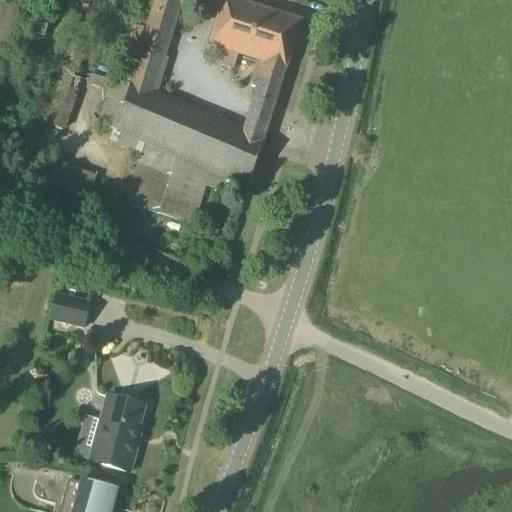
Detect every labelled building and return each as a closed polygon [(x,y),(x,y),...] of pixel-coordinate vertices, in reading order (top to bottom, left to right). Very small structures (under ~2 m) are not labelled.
[(0,0),(0,68),(19,0),(18,0),(0,0)] [(229,0),(156,0),(147,30),(134,26),(117,83),(113,81),(99,125),(145,145),(125,209),(157,219),(176,158),(178,159),(195,109),(154,92),(181,6),(195,12),(218,19),(209,46),(258,61),(250,87),(257,89),(253,101),(274,108),(301,22),(229,0)] [(35,12),(33,16),(25,13),(20,28),(29,31),(28,32),(45,38),(52,18),(35,12)] [(62,132),(80,77),(75,75),(86,44),(69,38),(48,101),(43,99),(35,123),(62,132)] [(0,118),(4,120),(15,89),(0,82),(0,118)] [(244,130),(195,109),(178,159),(176,158),(157,219),(191,229),(203,190),(221,196),(225,182),(248,189),(270,122),(249,115),(244,130)] [(92,186),(95,177),(52,159),(40,187),(73,202),(95,206),(101,189),(92,186)] [(84,329),(90,304),(55,295),(49,321),(84,329)] [(136,405),(137,400),(134,396),(130,394),(125,394),(121,396),(119,400),(107,397),(89,463),(130,474),(138,446),(134,445),(144,407),(136,405)] [(81,484),(68,481),(59,511),(108,511),(114,490),(82,481),(81,484)]
